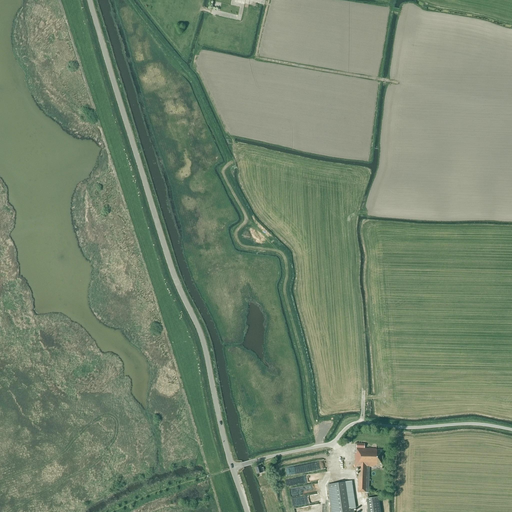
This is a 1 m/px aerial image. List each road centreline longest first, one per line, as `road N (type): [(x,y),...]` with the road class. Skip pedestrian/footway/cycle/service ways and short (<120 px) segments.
road 1 (tertiary): [(232,468),(200,327),(167,253),(89,0)]
road 2 (unclassified): [(320,446),(355,423),(511,429)]
